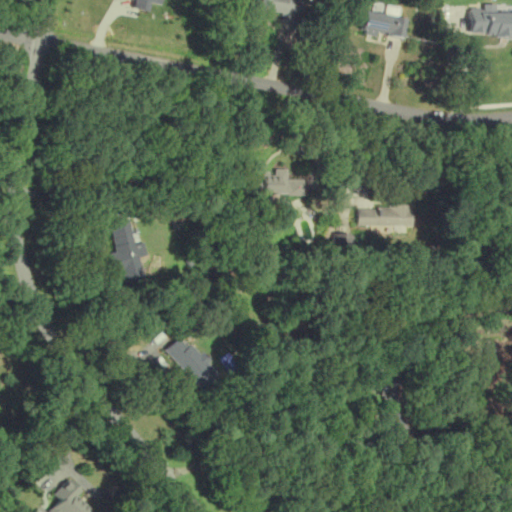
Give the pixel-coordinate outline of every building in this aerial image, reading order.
[(132,0),(130,8),(145,11),(146,2),(158,4),(158,0),(132,0)] [(297,14),(298,0),(258,0),(257,10),(297,14)] [(360,10),(355,31),(400,40),(405,17),(395,15),(397,7),(383,4),(381,14),(360,10)] [(511,11),(493,11),(493,4),(466,4),(466,35),(511,35),(511,11)] [(303,193),(303,173),(255,173),(255,193),(303,193)] [(407,204),(353,204),(353,226),(407,226),(407,204)] [(132,241),(125,217),(107,221),(115,250),(107,252),(112,271),(118,269),(122,281),(147,274),(137,240),(132,241)] [(198,389),(216,372),(180,333),(162,350),(198,389)] [(374,381),(386,439),(407,434),(395,376),(374,381)] [(93,511),(66,484),(41,509),(44,511),(93,511)]
